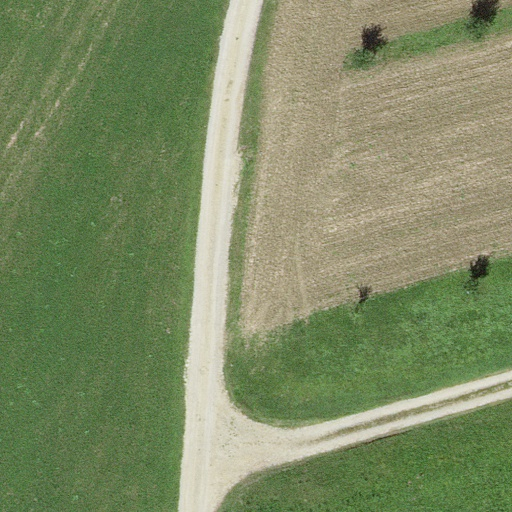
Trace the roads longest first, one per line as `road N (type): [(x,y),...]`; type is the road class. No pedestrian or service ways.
road 1 (track): [(195,511),(219,58),(237,0)]
road 2 (track): [(511,380),(199,457)]
